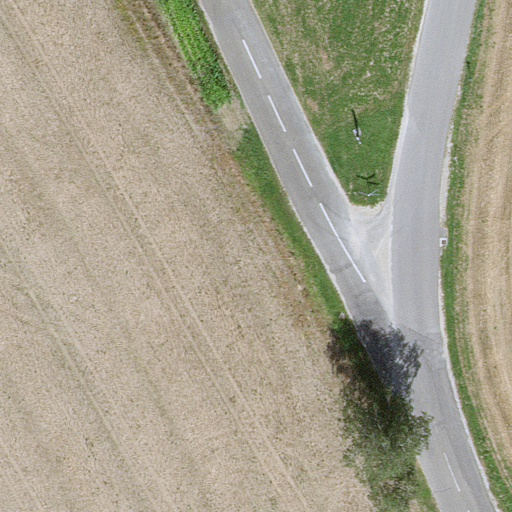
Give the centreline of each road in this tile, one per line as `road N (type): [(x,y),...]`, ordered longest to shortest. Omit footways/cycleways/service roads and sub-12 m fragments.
road 1 (unclassified): [(385,300),(219,0)]
road 2 (unclassified): [(385,300),(450,0)]
road 3 (unclassified): [(466,511),(385,300)]
